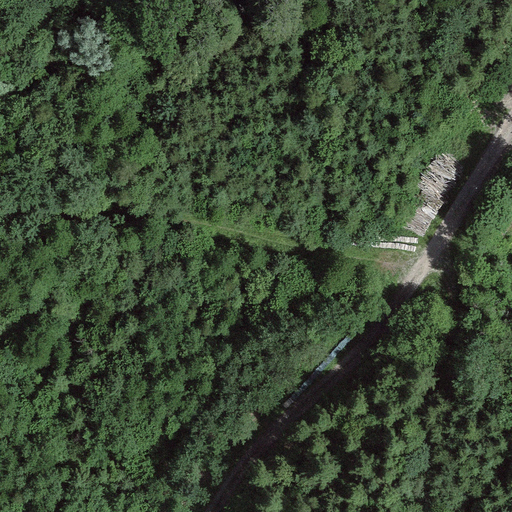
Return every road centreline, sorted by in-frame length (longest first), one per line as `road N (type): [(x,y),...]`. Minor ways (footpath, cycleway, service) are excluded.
road 1 (track): [(424,261),(237,234),(100,197),(0,209)]
road 2 (track): [(452,224),(374,325),(286,417),(218,511)]
road 3 (track): [(452,224),(511,119)]
